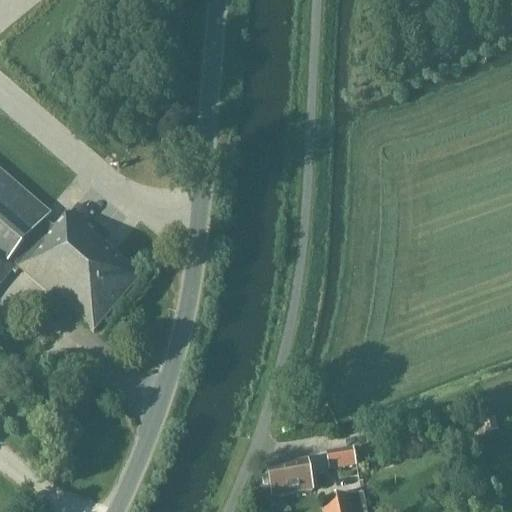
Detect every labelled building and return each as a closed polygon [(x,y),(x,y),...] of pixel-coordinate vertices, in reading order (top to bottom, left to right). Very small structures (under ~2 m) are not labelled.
[(7,149),(49,188),(61,176),(19,137),(7,149)] [(93,334),(141,277),(67,215),(54,230),(0,183),(0,287),(13,273),(16,275),(20,271),(93,334)] [(62,361),(61,377),(86,379),(87,363),(62,361)] [(353,450),(326,455),(328,472),(356,468),(353,450)] [(307,462),(267,469),(272,499),(312,492),(307,462)] [(353,511),(350,496),(321,503),(322,511),(353,511)]
